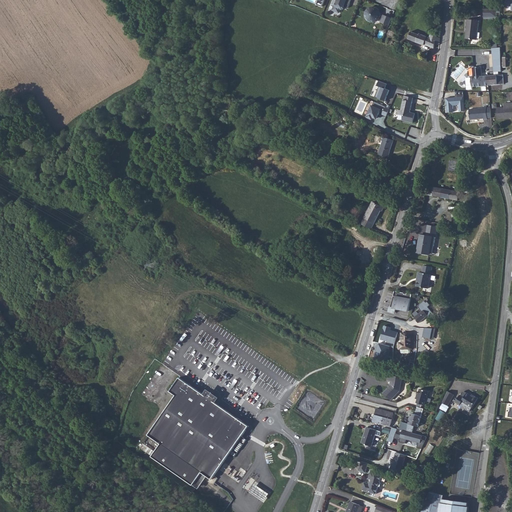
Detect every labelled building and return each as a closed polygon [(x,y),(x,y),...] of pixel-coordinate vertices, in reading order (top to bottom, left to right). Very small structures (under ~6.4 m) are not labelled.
[(336,0),(338,1),(335,6),(334,6),(332,10),(339,13),(341,9),(343,10),(344,7),(348,8),(351,0),(336,0)] [(381,22),(389,26),(392,18),(384,15),(383,16),(381,15),(381,13),(379,10),(377,8),(374,7),(371,8),(368,9),(366,12),(366,15),(366,18),(368,20),(371,22),(374,22),(377,21),(379,19),(382,20),(381,22)] [(484,9),(484,17),(497,17),(497,13),(497,9),(484,9)] [(466,39),(477,40),(479,21),(468,20),(466,39)] [(395,38),(397,33),(389,30),(387,35),(395,38)] [(411,32),(408,39),(424,45),(425,44),(434,48),(435,44),(440,45),(440,38),(431,34),(429,38),(418,33),(417,34),(411,32)] [(494,66),(501,66),(501,48),(495,48),(492,48),(494,66)] [(489,85),(488,76),(482,77),(481,67),(473,67),(474,77),(471,77),(472,87),(489,85)] [(494,75),(488,76),(489,85),(504,84),(503,75),(499,75),(499,72),(494,72),(494,75)] [(386,84),(377,81),(375,86),(378,87),(373,98),(384,102),(389,91),(384,89),(386,84)] [(458,112),(465,112),(464,91),(456,92),(457,98),(445,99),(446,113),(453,112),(453,105),(457,105),(458,112)] [(403,120),(413,123),(415,113),(410,112),(410,111),(409,111),(409,110),(411,110),(413,98),(405,96),(401,110),(398,110),(397,114),(404,116),(403,120)] [(365,117),(371,120),(372,118),(375,120),(378,113),(386,116),(389,108),(373,102),(372,106),(370,105),(365,117)] [(504,108),(497,108),(498,119),(511,117),(511,102),(504,103),(504,108)] [(488,118),(492,118),(491,108),(487,108),(487,107),(483,107),(483,108),(469,109),(470,119),(484,118),(484,120),(488,119),(488,118)] [(352,126),(358,129),(361,123),(356,120),(352,126)] [(383,137),(381,140),(383,141),(379,155),(388,158),(394,140),(386,138),(383,137)] [(335,184),(342,187),(345,180),(338,177),(335,184)] [(435,187),(433,196),(458,200),(459,196),(462,196),(463,192),(435,187)] [(361,224),(371,229),(378,217),(377,216),(378,215),(379,215),(381,211),(382,211),(384,208),(373,202),(361,224)] [(452,215),(452,219),(457,219),(462,219),(461,209),(456,209),(457,214),(452,215)] [(422,224),(419,239),(420,239),(421,235),(426,236),(428,225),(422,224)] [(417,252),(429,255),(430,249),(434,246),(437,227),(428,225),(426,236),(421,235),(420,239),(419,239),(417,252)] [(419,278),(417,286),(428,288),(430,279),(432,267),(424,265),(423,273),(419,272),(418,278),(419,278)] [(411,294),(393,291),(390,308),(408,311),(411,294)] [(419,323),(428,315),(424,310),(415,317),(419,323)] [(392,327),(383,325),(379,340),(394,344),(397,332),(391,330),(392,327)] [(433,328),(425,328),(423,337),(431,339),(433,328)] [(412,333),(402,333),(402,343),(400,343),(400,349),(401,349),(401,352),(402,353),(410,353),(411,352),(411,348),(412,348),(412,333)] [(391,346),(373,341),(371,348),(375,349),(373,358),(387,362),(391,346)] [(400,391),(403,378),(388,375),(387,380),(391,381),(391,384),(389,387),(384,393),(391,400),(400,391)] [(206,395),(180,377),(170,391),(176,395),(148,435),(161,444),(152,456),(193,485),(202,472),(207,476),(212,479),(249,426),(214,401),(216,398),(208,392),(206,395)] [(428,398),(427,397),(429,391),(420,389),(418,395),(417,394),(416,399),(418,399),(417,403),(423,405),(424,405),(425,401),(427,402),(428,398)] [(454,395),(448,391),(443,403),(448,406),(454,395)] [(470,412),(478,398),(474,396),(473,397),(470,395),(465,391),(463,392),(461,395),(460,395),(455,402),(460,405),(470,412)] [(419,427),(424,409),(422,408),(418,407),(415,414),(412,413),(409,424),(407,431),(412,433),(415,426),(419,427)] [(382,410),(377,409),(373,422),(382,425),(390,427),(394,413),(382,410)] [(407,431),(409,424),(402,422),(400,429),(407,431)] [(381,431),(367,427),(362,443),(372,446),(376,435),(380,436),(381,433),(381,431)] [(397,429),(392,427),(388,441),(393,443),(394,438),(396,433),(397,429)] [(425,438),(401,430),(397,442),(405,445),(406,439),(418,443),(417,448),(422,449),(425,438)] [(406,455),(396,452),(394,460),(394,461),(393,462),(392,466),(391,466),(390,470),(401,474),(404,465),(403,464),(406,455)] [(368,463),(361,461),(359,471),(365,473),(368,463)] [(382,474),(371,471),(369,479),(371,479),(370,481),(369,484),(364,482),(362,490),(376,494),(378,487),(380,486),(381,483),(380,481),(382,474)] [(262,489),(254,483),(249,490),(258,496),(264,501),(269,494),(262,489)] [(468,511),(469,507),(468,507),(468,502),(443,499),(444,495),(430,492),(422,511),(468,511)] [(360,505),(351,501),(348,509),(348,510),(348,511),(347,511),(357,511),(358,511),(360,505)]
